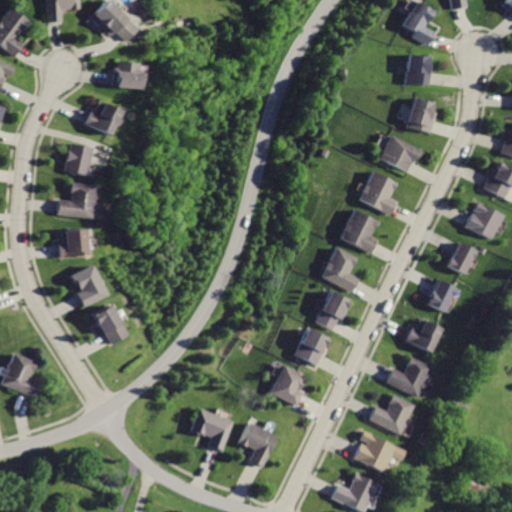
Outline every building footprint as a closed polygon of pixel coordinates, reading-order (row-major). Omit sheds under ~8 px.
[(37,0),(40,22),(56,20),(55,10),(71,8),(70,0),(37,0)] [(99,0),(85,16),(105,34),(108,31),(120,41),(131,28),(99,0)] [(443,0),(445,8),(460,5),(458,0),(443,0)] [(511,0),(495,0),(493,4),(502,12),(500,14),(511,22),(511,20),(511,0)] [(410,2),(398,25),(409,31),(406,37),(424,46),(431,33),(417,25),(425,10),(410,2)] [(3,8),(0,12),(0,51),(8,57),(18,44),(10,38),(21,21),(3,8)] [(402,53),(401,83),(425,84),(426,66),(423,65),(423,54),(402,53)] [(110,60),(109,70),(106,70),(105,86),(135,87),(135,72),(133,72),(133,62),(110,60)] [(0,62),(0,76),(4,78),(9,67),(0,62)] [(410,97),(404,120),(406,120),(404,126),(427,133),(433,112),(426,111),(429,102),(410,97)] [(99,101),(94,113),(87,110),(81,123),(104,133),(116,109),(99,101)] [(511,123),(507,138),(501,136),(496,151),(511,156),(511,123)] [(387,133),(376,158),(404,171),(411,156),(414,158),(418,148),(387,133)] [(67,143),(61,169),(82,174),(88,148),(67,143)] [(511,169),(495,161),(489,174),(486,172),(479,189),(502,200),(511,179),(511,169)] [(370,170),(355,199),(386,215),(393,201),(386,198),(394,182),(370,170)] [(54,198),(52,215),(88,219),(92,185),(67,182),(65,199),(54,198)] [(474,201),(470,210),(472,211),(471,213),(468,212),(461,227),(489,240),(501,214),(474,201)] [(352,209),(338,238),(367,252),(373,240),(368,237),(376,221),(352,209)] [(56,230),(57,241),(52,241),(54,255),(80,253),(78,228),(56,230)] [(456,241),(444,266),(463,275),(475,250),(456,241)] [(333,247),(319,276),(349,291),(355,278),(345,273),(353,257),(333,247)] [(65,275),(72,290),(68,292),(76,306),(99,294),(84,265),(65,275)] [(438,279),(427,304),(445,312),(456,287),(438,279)] [(327,290),(311,321),(328,329),(344,298),(327,290)] [(100,305),(83,315),(93,332),(96,330),(103,343),(117,334),(100,305)] [(422,319),(417,330),(410,327),(404,339),(429,351),(440,327),(422,319)] [(301,327),(288,354),(311,365),(321,345),(318,344),(321,337),(301,327)] [(10,352),(0,376),(0,385),(30,397),(36,382),(25,378),(32,360),(10,352)] [(409,358),(402,373),(389,367),(383,381),(416,396),(417,392),(423,394),(428,384),(422,381),(429,367),(409,358)] [(278,364),(265,392),(291,404),(298,390),(295,388),(301,375),(278,364)] [(390,395),(383,410),(372,405),(365,420),(397,435),(411,405),(390,395)] [(193,408),(185,432),(203,438),(201,445),(217,451),(228,421),(193,408)] [(244,423),(236,443),(249,449),(244,461),(260,468),(273,436),(244,423)] [(361,430),(357,438),(362,440),(360,444),(357,443),(349,458),(379,473),(386,458),(393,462),(400,448),(361,430)] [(351,475),(345,488),(333,482),(325,499),(352,511),(355,511),(370,484),(351,475)]
